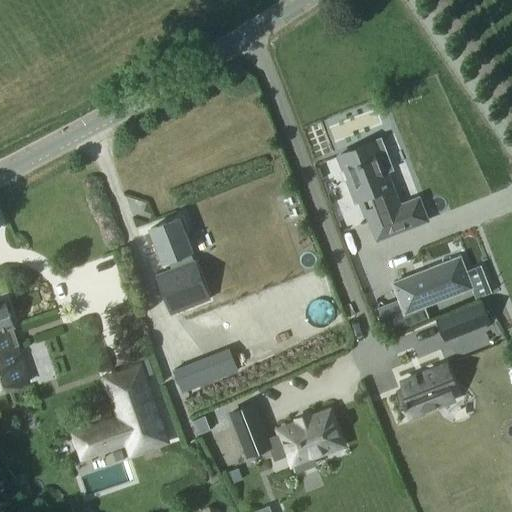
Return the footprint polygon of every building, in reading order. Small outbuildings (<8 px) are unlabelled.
[(373,141),(338,155),(356,201),(360,199),(368,221),(393,212),(400,231),(427,220),(418,198),(398,206),(390,187),(391,187),(385,171),(392,168),(394,164),(389,154),(387,152),(379,156),(373,141)] [(177,219),(149,230),(162,263),(168,261),(171,270),(155,276),(170,315),(209,300),(194,261),(192,262),(188,253),(190,252),(177,219)] [(506,300),(511,299),(511,271),(505,240),(493,242),(506,300)] [(470,288),(459,258),(392,284),(404,314),(470,288)] [(405,272),(398,260),(379,271),(386,283),(405,272)] [(487,297),(497,322),(509,317),(499,292),(487,297)] [(4,300),(0,301),(0,394),(30,382),(8,312),(10,310),(8,305),(5,304),(4,300)] [(490,323),(481,300),(439,317),(448,340),(490,323)] [(98,308),(104,332),(117,329),(110,305),(98,308)] [(164,440),(152,403),(139,364),(105,375),(118,416),(96,423),(103,446),(126,439),(130,451),(164,440)] [(449,392),(455,390),(445,365),(401,383),(404,391),(399,393),(409,418),(452,400),(449,392)] [(96,384),(70,389),(73,401),(99,396),(96,384)] [(51,441),(43,403),(19,408),(27,446),(51,441)] [(341,446),(329,413),(278,432),(279,436),(267,441),(253,404),(229,413),(246,456),(269,447),(274,461),(287,456),(289,462),(311,454),(312,457),(341,446)] [(511,460),(505,445),(487,453),(497,477),(511,471),(511,460)]
